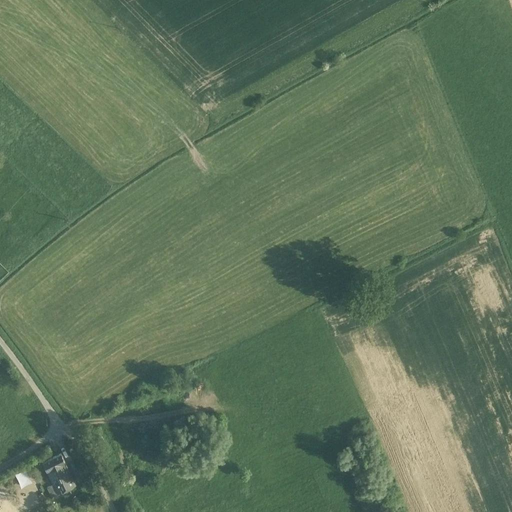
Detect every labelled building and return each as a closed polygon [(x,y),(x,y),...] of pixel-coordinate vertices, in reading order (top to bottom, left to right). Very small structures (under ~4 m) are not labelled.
[(62,453),(43,461),(50,478),(57,475),(58,477),(70,472),(62,453)] [(70,472),(58,477),(57,475),(50,478),(53,485),(56,494),(76,486),(70,472)] [(93,482),(81,487),(85,497),(97,492),(93,482)] [(56,494),(53,485),(48,487),(52,496),(56,494)] [(35,490),(19,497),(22,502),(21,503),(25,511),(31,511),(46,505),(41,494),(38,495),(35,490)]
